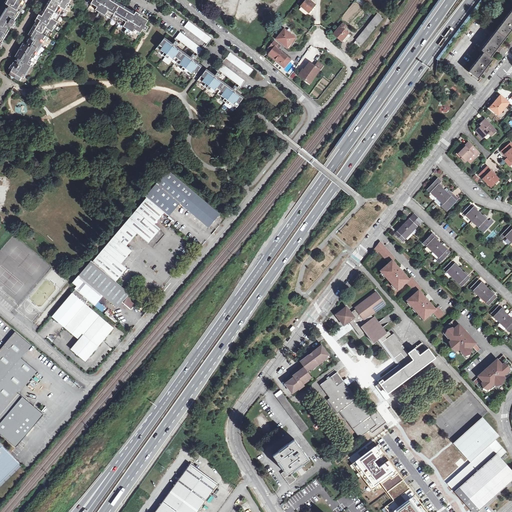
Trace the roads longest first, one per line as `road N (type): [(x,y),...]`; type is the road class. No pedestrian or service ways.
road 1 (trunk): [(104,511),(470,0)]
road 2 (trunk): [(450,0),(116,469)]
road 3 (unclassified): [(312,114),(97,380),(84,381),(0,308)]
road 4 (residential): [(275,511),(241,461),(232,430),(238,410),(377,230)]
road 5 (unclassified): [(174,0),(312,114)]
road 6 (residential): [(511,298),(404,197)]
